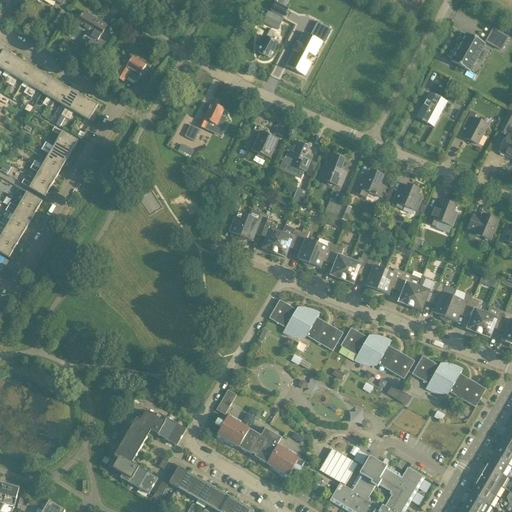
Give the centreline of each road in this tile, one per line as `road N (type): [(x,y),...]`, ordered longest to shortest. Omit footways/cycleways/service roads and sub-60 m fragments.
road 1 (residential): [(0,309),(120,105),(0,33)]
road 2 (residential): [(284,511),(268,492),(190,440),(282,279)]
road 3 (residential): [(369,142),(181,53),(112,0)]
road 4 (residential): [(511,369),(282,279)]
road 5 (residential): [(448,0),(369,142)]
road 6 (residential): [(511,197),(369,142)]
road 7 (residential): [(437,511),(511,384)]
